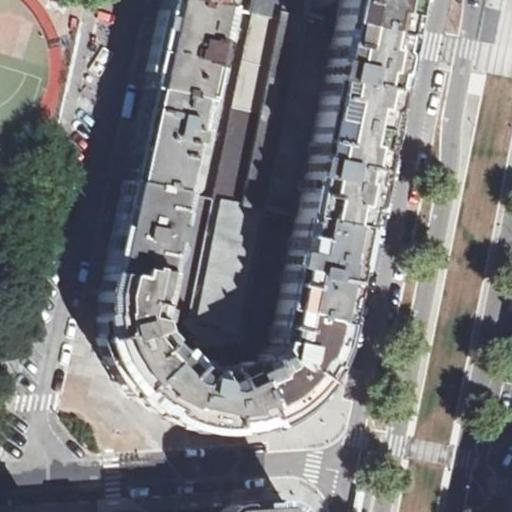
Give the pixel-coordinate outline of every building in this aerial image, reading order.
[(178,0),(163,0),(144,90),(205,104),(226,10),(178,0)] [(178,0),(226,10),(228,6),(225,5),(225,0),(178,0)] [(251,0),(249,15),(251,16),(276,21),(278,12),(280,0),(251,0)] [(309,0),(280,0),(278,12),(305,19),(309,0)] [(404,0),(340,0),(335,24),(397,38),(404,0)] [(305,19),(278,12),(276,21),(257,116),(239,205),(267,211),(305,19)] [(231,110),(257,116),(276,21),(251,16),(231,110)] [(397,38),(335,24),(297,217),(359,230),(372,166),(397,38)] [(144,90),(124,179),(182,193),(185,194),(205,104),(144,90)] [(231,110),(212,199),(239,205),(257,116),(231,110)] [(124,179),(104,272),(162,286),(182,193),(124,179)] [(267,211),(239,205),(212,199),(186,327),(199,343),(222,348),(242,340),(266,219),(267,211)] [(267,211),(266,219),(293,225),(295,217),(267,211)] [(359,230),(297,217),(295,217),(293,225),(277,307),(341,321),(359,230)] [(162,286),(104,272),(98,296),(99,302),(98,309),(99,316),(97,316),(99,337),(97,338),(103,359),(101,361),(102,361),(107,366),(112,374),(113,381),(113,382),(115,381),(130,398),(132,396),(173,353),(152,330),(162,286)] [(341,321),(277,307),(270,342),(273,343),(271,351),(258,356),(260,361),(246,366),(267,423),(269,426),(274,424),(280,421),(284,418),(289,415),(290,417),(291,416),(294,411),(303,405),(308,401),(309,402),(308,400),(310,397),(318,388),(323,383),(321,381),(323,377),(326,373),(328,368),(330,364),(328,363),(330,357),(333,352),(335,346),(341,321)] [(132,396),(149,411),(150,408),(159,414),(167,418),(176,423),(185,426),(184,429),(185,429),(185,428),(191,428),(202,430),(207,433),(208,433),(208,431),(218,431),(227,430),(237,430),(246,429),(246,430),(248,429),(264,424),(267,423),(246,366),(244,362),(211,378),(204,378),(178,350),(173,353),(132,396)] [(357,511),(362,492),(354,489),(348,511),(357,511)] [(289,511),(288,510),(287,508),(285,507),(283,505),(281,504),(279,503),(278,503),(276,503),(274,503),(271,502),(147,511),(146,511),(289,511)]
